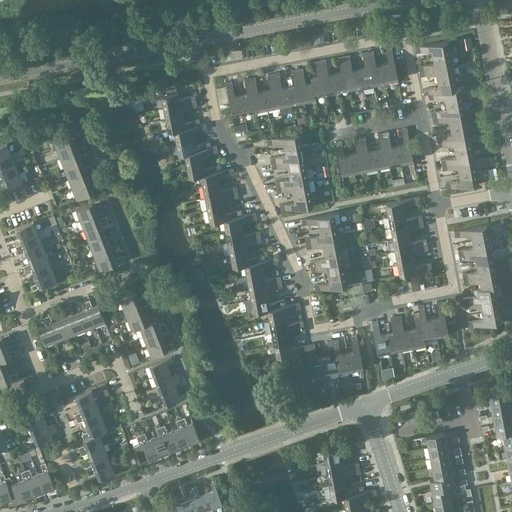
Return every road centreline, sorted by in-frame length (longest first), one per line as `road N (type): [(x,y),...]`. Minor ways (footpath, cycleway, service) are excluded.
road 1 (residential): [(436,205),(404,33),(205,72),(224,137),(298,274),(308,323),(349,322),(388,303),(454,290)]
road 2 (tertiary): [(0,77),(409,0)]
road 3 (residential): [(475,0),(511,188)]
road 4 (residential): [(137,425),(114,361),(45,386)]
road 5 (residential): [(364,407),(240,447)]
